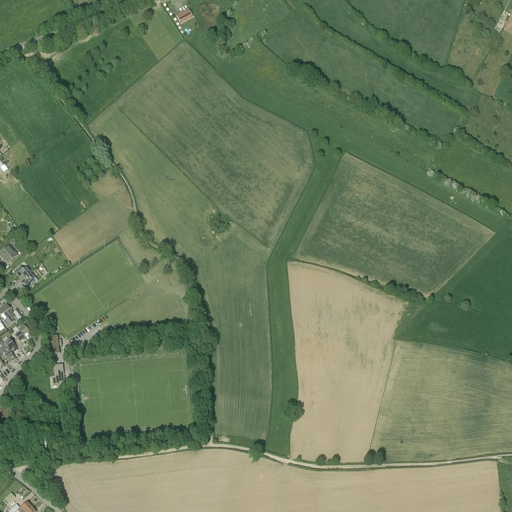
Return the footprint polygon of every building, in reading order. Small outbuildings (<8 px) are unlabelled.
[(182,16),(184,20),(191,16),(189,12),(182,16)] [(0,256),(5,262),(5,261),(8,264),(18,255),(9,246),(0,253),(0,256)] [(21,267),(14,273),(19,278),(24,275),(26,277),(25,278),(26,277),(31,273),(26,267),(23,270),(21,267)] [(23,283),(29,289),(35,284),(32,281),(35,278),(31,273),(26,277),(28,280),(23,283)] [(8,326),(14,321),(13,319),(16,317),(7,305),(0,309),(0,314),(1,316),(4,314),(7,319),(4,321),(8,326)] [(17,328),(20,332),(21,332),(25,339),(27,337),(29,339),(32,336),(28,331),(29,330),(28,331),(24,326),(22,328),(20,325),(17,328)] [(27,341),(25,339),(21,332),(20,332),(15,337),(22,347),(25,344),(24,342),(27,341)] [(58,336),(50,337),(52,355),(53,355),(53,356),(59,355),(59,354),(60,354),(59,347),(62,346),(61,340),(58,340),(58,336)] [(4,344),(10,352),(13,351),(14,353),(17,350),(10,340),(4,344)] [(4,344),(2,346),(2,348),(0,349),(0,350),(1,351),(0,351),(0,352),(1,353),(0,353),(0,355),(3,360),(5,358),(9,363),(12,361),(13,361),(16,359),(10,352),(4,344)] [(63,370),(63,365),(53,366),(54,371),(54,377),(52,377),(53,387),(62,386),(61,383),(65,383),(64,370),(63,370)] [(11,494),(4,500),(9,504),(15,498),(11,494)] [(26,511),(31,507),(27,503),(24,506),(23,505),(20,508),(17,505),(9,511),(15,511),(18,510),(19,511),(26,511)]
